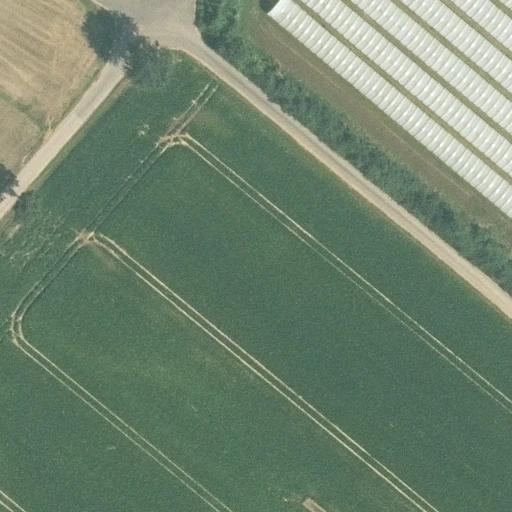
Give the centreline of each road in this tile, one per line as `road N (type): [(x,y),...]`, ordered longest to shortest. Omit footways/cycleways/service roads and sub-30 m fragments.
road 1 (unclassified): [(511,314),(161,23)]
road 2 (track): [(0,219),(148,35),(96,0)]
